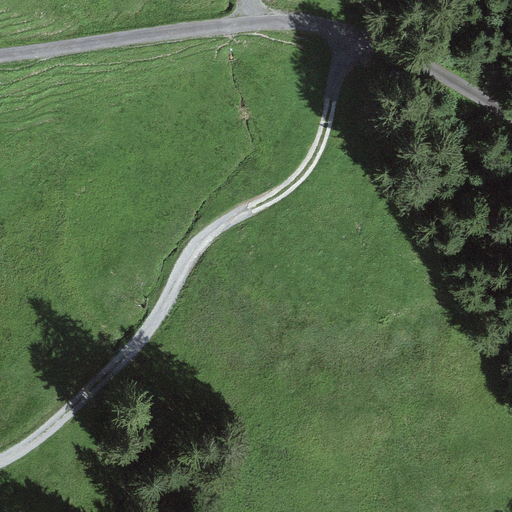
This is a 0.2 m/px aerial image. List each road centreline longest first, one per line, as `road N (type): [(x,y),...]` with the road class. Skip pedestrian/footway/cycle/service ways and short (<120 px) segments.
road 1 (track): [(0,457),(87,390),(214,223),(275,196),(310,164),(347,29)]
road 2 (track): [(347,29),(282,20),(0,56)]
road 3 (track): [(511,111),(347,29)]
